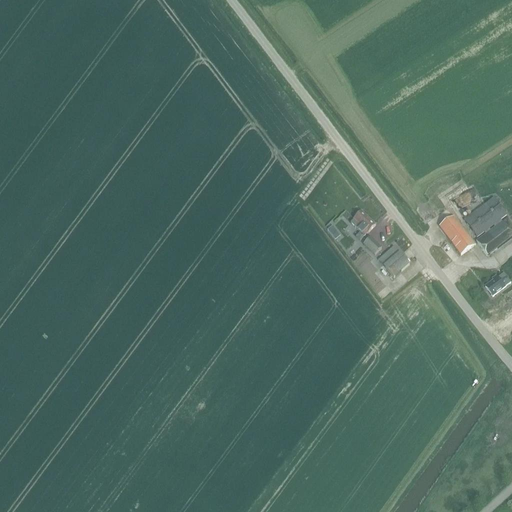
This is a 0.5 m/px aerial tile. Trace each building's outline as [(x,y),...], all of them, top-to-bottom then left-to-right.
[(474,162),(485,154),(475,139),(463,147),(474,162)] [(491,140),(482,147),(493,163),(502,156),(491,140)] [(452,146),(442,152),(448,164),(459,158),(452,146)] [(462,158),(451,163),(461,184),(471,179),(462,158)] [(436,168),(447,194),(456,190),(445,164),(436,168)] [(307,193),(319,201),(328,186),(315,179),(307,193)] [(470,204),(489,195),(483,185),(465,194),(470,204)] [(477,238),(507,216),(494,199),(465,222),(477,238)] [(350,223),(356,229),(361,234),(357,238),(361,242),(376,225),(362,211),(350,223)] [(461,256),(475,245),(454,218),(439,228),(461,256)] [(511,235),(511,234),(511,224),(508,219),(502,224),(501,224),(476,243),(488,259),(511,240),(511,235)] [(376,256),(383,249),(371,238),(364,245),(376,256)] [(394,280),(410,266),(394,248),(378,262),(394,280)] [(494,296),(511,284),(504,274),(487,287),(486,287),(485,288),(492,298),(494,297),(494,296)]
